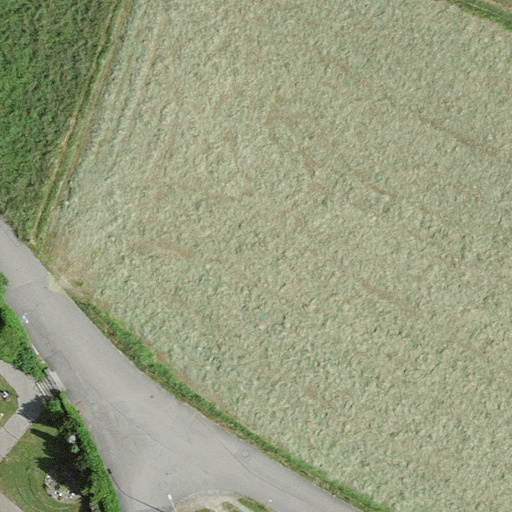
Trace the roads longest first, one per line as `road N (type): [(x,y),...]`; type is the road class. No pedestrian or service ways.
road 1 (unclassified): [(143,426),(0,241)]
road 2 (unclassified): [(308,511),(143,426)]
